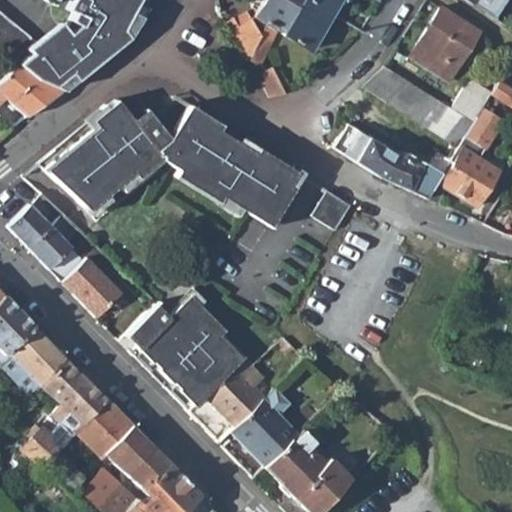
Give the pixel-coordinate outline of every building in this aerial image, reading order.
[(35,0),(47,5),(51,8),(54,0),(69,0),(63,13),(71,18),(63,35),(70,43),(56,59),(75,82),(95,68),(122,47),(129,36),(117,22),(105,16),(109,7),(127,16),(135,0),(35,0)] [(264,0),(265,0),(259,10),(253,18),(243,28),(235,16),(224,22),(248,61),(248,62),(249,61),(265,25),(273,30),(279,33),(299,0),(264,0)] [(264,0),(248,0),(247,2),(259,10),(265,0),(264,0)] [(311,0),(299,0),(279,33),(309,50),(331,13),(311,0)] [(311,0),(331,13),(339,0),(359,0),(373,8),(377,0),(376,0),(311,0)] [(493,16),(503,0),(468,0),(472,3),(480,8),(493,16)] [(127,16),(109,7),(105,16),(117,22),(129,36),(138,22),(127,16)] [(445,80),(473,34),(436,9),(407,57),(445,80)] [(34,40),(31,37),(0,12),(0,49),(18,64),(27,71),(38,80),(62,90),(64,90),(43,62),(34,41),(34,40)] [(271,41),(268,39),(273,30),(265,25),(249,61),(259,66),(271,41)] [(56,59),(70,43),(63,35),(58,29),(41,47),(34,41),(43,62),(64,90),(75,82),(56,59)] [(0,100),(3,97),(23,117),(61,91),(62,90),(38,80),(27,71),(18,64),(0,81),(0,100)] [(383,64),(360,85),(455,148),(457,146),(471,122),(450,108),(383,64)] [(254,74),(266,98),(283,92),(271,66),(254,74)] [(450,108),(471,122),(474,118),(481,107),(490,92),(469,79),(450,108)] [(490,92),(511,106),(511,88),(498,79),(490,92)] [(114,101),(39,162),(86,210),(130,171),(135,177),(158,156),(175,168),(170,178),(215,205),(221,197),(237,207),(266,225),(295,171),(189,107),(175,134),(180,138),(174,143),(148,113),(136,124),(114,101)] [(474,118),(494,130),(501,119),(481,107),(474,118)] [(457,146),(461,149),(438,184),(435,182),(433,184),(425,197),(436,202),(445,188),(474,206),(497,170),(477,158),(494,130),(474,118),(471,122),(457,146)] [(339,133),(331,146),(349,157),(356,144),(348,139),(339,133)] [(356,161),(378,175),(406,188),(413,174),(418,165),(403,157),(397,154),(367,136),(360,147),(363,148),(356,161)] [(356,144),(349,157),(353,159),(360,147),(356,144)] [(363,148),(360,147),(353,159),(356,161),(363,148)] [(403,157),(418,165),(413,174),(421,178),(428,167),(406,152),(403,157)] [(421,178),(433,184),(435,182),(439,175),(428,167),(421,178)] [(302,176),(295,171),(266,225),(274,230),(302,176)] [(413,174),(406,188),(425,197),(433,184),(421,178),(413,174)] [(347,204),(325,191),(308,217),(330,231),(347,204)] [(54,208),(38,194),(4,228),(19,243),(43,219),(54,208)] [(237,207),(221,197),(215,205),(232,215),(237,207)] [(43,219),(50,225),(60,215),(54,208),(43,219)] [(66,241),(78,231),(60,215),(50,225),(66,241)] [(43,219),(19,243),(45,270),(70,246),(66,241),(50,225),(43,219)] [(70,246),(45,270),(56,281),(81,256),(70,246)] [(92,317),(116,292),(81,256),(56,281),(92,317)] [(11,357),(7,353),(30,326),(31,325),(2,295),(0,297),(0,363),(2,366),(11,357)] [(144,313),(123,334),(133,344),(126,352),(131,357),(139,349),(193,405),(201,396),(231,366),(207,343),(211,338),(175,304),(155,324),(144,313)] [(7,353),(11,357),(33,379),(37,383),(60,355),(33,327),(30,326),(7,353)] [(300,357),(280,337),(273,343),(293,364),(300,357)] [(193,405),(139,349),(131,357),(186,412),(193,405)] [(40,428),(19,451),(42,471),(56,454),(72,433),(102,397),(74,369),(60,355),(37,383),(56,402),(47,413),(56,423),(47,434),(40,428)] [(231,426),(260,398),(247,386),(259,375),(250,364),(241,356),(231,366),(201,396),(213,408),(197,423),(205,432),(222,416),(231,426)] [(33,379),(28,384),(32,389),(37,383),(33,379)] [(284,402),(270,388),(260,398),(231,426),(226,432),(261,466),(298,426),(294,422),(288,427),(274,413),(284,402)] [(103,455),(129,425),(102,397),(72,433),(99,459),(103,455)] [(121,471),(148,444),(129,425),(103,455),(121,471)] [(315,511),(333,493),(349,476),(298,426),(261,466),(306,511),(315,511)] [(166,462),(148,444),(121,471),(139,488),(139,487),(166,462)] [(56,454),(42,471),(71,494),(78,485),(87,474),(81,469),(77,472),(56,454)] [(180,511),(197,495),(197,494),(166,462),(139,487),(139,488),(147,495),(141,502),(135,497),(135,498),(123,511),(180,511)] [(114,479),(100,468),(83,489),(80,494),(98,509),(114,492),(108,487),(114,479)] [(114,479),(108,487),(114,492),(120,485),(114,479)] [(101,511),(123,511),(135,498),(135,497),(120,485),(114,492),(98,509),(101,511)]
